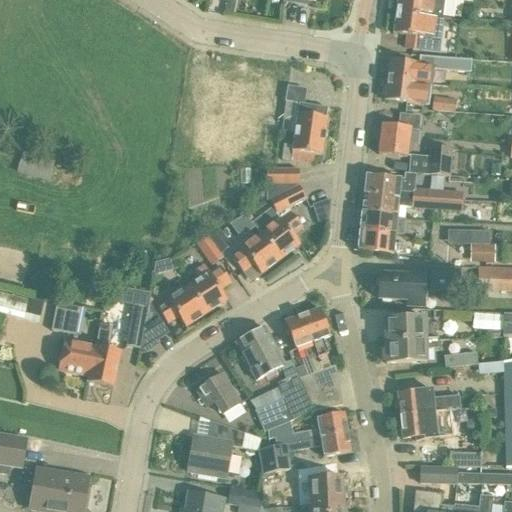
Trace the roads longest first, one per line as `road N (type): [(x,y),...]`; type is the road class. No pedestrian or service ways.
road 1 (residential): [(124,511),(142,414),(167,370),(335,267)]
road 2 (residential): [(384,511),(335,267)]
road 3 (residential): [(360,56),(197,33),(146,0)]
road 4 (residential): [(335,267),(360,56)]
